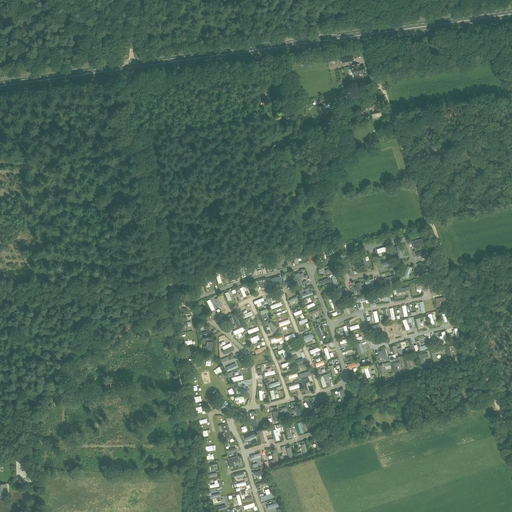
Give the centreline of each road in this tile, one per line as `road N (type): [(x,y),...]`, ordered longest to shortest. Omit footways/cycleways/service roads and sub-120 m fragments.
road 1 (secondary): [(0,86),(511,14)]
road 2 (track): [(128,76),(205,511)]
road 3 (track): [(511,445),(367,42)]
road 4 (track): [(0,161),(141,154)]
